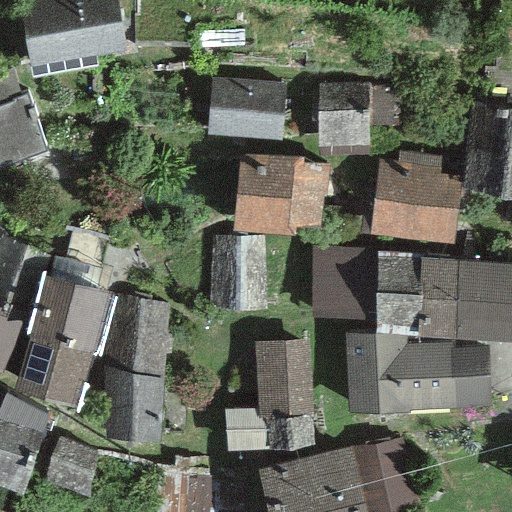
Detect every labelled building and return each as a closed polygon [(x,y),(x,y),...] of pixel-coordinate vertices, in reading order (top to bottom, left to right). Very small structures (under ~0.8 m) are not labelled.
[(29,0),(19,2),(33,77),(96,66),(95,57),(126,51),(116,0),(29,0)] [(0,168),(44,153),(28,93),(21,95),(8,57),(0,60),(0,168)] [(285,83),(211,77),(207,135),(281,140),(285,83)] [(370,84),(319,83),(318,147),(367,147),(368,126),(398,126),(399,89),(370,88),(370,84)] [(511,108),(470,105),(466,150),(511,154),(511,108)] [(511,201),(511,154),(466,150),(461,196),(511,201)] [(441,156),(397,152),(396,159),(378,157),(370,235),(453,244),(460,178),(439,176),(441,156)] [(238,154),(233,232),(295,236),(296,227),(320,228),(325,165),(304,164),(304,158),(238,154)] [(0,372),(1,373),(24,314),(2,305),(29,247),(0,223),(0,372)] [(266,313),(264,236),(210,237),(212,314),(266,313)] [(378,250),(311,247),(310,318),(375,321),(378,250)] [(421,253),(378,250),(375,321),(375,335),(406,336),(454,339),(457,260),(419,258),(421,253)] [(511,264),(457,260),(454,339),(511,341),(511,264)] [(39,275),(12,393),(75,408),(90,354),(97,356),(112,294),(39,275)] [(102,368),(105,441),(159,444),(166,302),(117,294),(102,368)] [(346,334),(348,414),(409,414),(407,409),(489,408),(489,347),(453,349),(453,343),(406,345),(406,336),(375,335),(346,334)] [(314,447),(307,339),(252,343),(256,409),(223,411),(226,452),(314,447)] [(0,488),(21,496),(51,412),(3,395),(2,399),(0,398),(0,488)] [(400,435),(256,470),(266,511),(397,511),(418,507),(400,435)] [(99,453),(58,436),(42,483),(88,498),(99,453)] [(0,503),(0,511),(13,511),(14,508),(0,503)]
